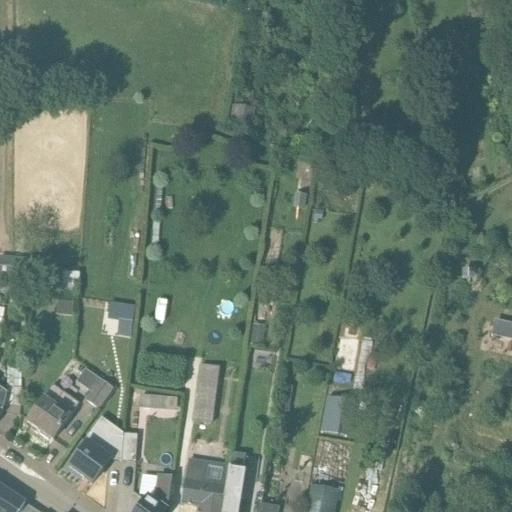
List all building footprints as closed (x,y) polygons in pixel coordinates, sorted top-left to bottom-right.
[(467,0),(471,22),(492,18),(489,0),(467,0)] [(236,128),(257,128),(257,111),(236,111),(236,128)] [(323,212),(315,211),(314,220),(322,221),(323,212)] [(0,285),(28,286),(30,264),(24,264),(24,256),(0,253),(0,285)] [(77,294),(79,266),(54,264),(54,273),(50,273),(49,292),(77,294)] [(268,290),(269,281),(259,279),(258,289),(268,290)] [(109,303),(107,320),(132,324),(134,306),(109,303)] [(511,341),(511,325),(494,322),(491,336),(511,341)] [(262,348),(265,328),(252,326),(249,346),(262,348)] [(356,373),(361,341),(338,338),(333,369),(356,373)] [(205,367),(194,422),(215,426),(226,371),(205,367)] [(103,382),(88,404),(100,412),(114,390),(103,382)] [(53,442),(79,405),(53,387),(27,424),(53,442)] [(151,412),(152,399),(139,398),(138,411),(151,412)] [(290,408),(282,406),(280,415),(288,416),(290,408)] [(122,463),(124,439),(110,438),(108,441),(96,432),(70,469),(92,485),(109,461),(122,463)] [(137,437),(124,435),(124,439),(122,463),(135,464),(137,437)] [(221,511),(225,488),(225,485),(204,481),(205,471),(186,469),(181,506),(200,509),(199,511),(221,511)] [(225,488),(221,511),(238,511),(245,473),(228,471),(225,485),(225,488)] [(167,511),(172,480),(159,478),(155,503),(148,498),(138,511),(167,511)] [(35,511),(0,488),(0,511),(35,511)] [(334,511),(338,492),(311,488),(306,511),(334,511)]
